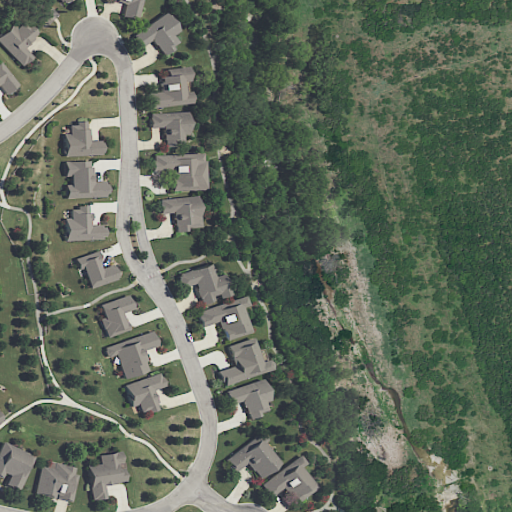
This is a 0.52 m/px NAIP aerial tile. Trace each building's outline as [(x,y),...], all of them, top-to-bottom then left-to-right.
[(142,0),(138,20),(121,16),(124,3),(115,1),(115,0),(142,0)] [(150,38),(138,46),(130,35),(163,12),(176,31),(171,34),(176,42),(170,46),(172,48),(162,55),(150,38)] [(25,20),(16,28),(12,24),(0,35),(0,43),(22,66),(25,63),(26,64),(32,57),(23,48),(29,43),(38,34),(25,20)] [(0,61),(19,84),(6,95),(0,88),(0,61)] [(158,83),(160,82),(159,70),(186,66),(188,81),(181,82),(183,92),(188,91),(189,102),(150,106),(148,92),(159,91),(158,83)] [(162,127),(148,128),(148,117),(149,117),(149,113),(186,111),(188,134),(181,134),(182,145),(164,147),(163,139),(162,139),(162,127)] [(102,155),(63,156),(63,153),(61,153),(61,147),(62,147),(62,132),(67,132),(67,123),(74,123),(73,120),(89,120),(89,140),(101,139),(102,155)] [(170,170),(150,171),(150,160),(152,160),(152,155),(200,153),(200,161),(203,160),(204,189),(170,191),(170,170)] [(63,162),(89,160),(90,172),(92,172),(93,181),(103,181),(103,183),(106,183),(106,193),(105,193),(105,196),(65,198),(64,186),(70,185),(69,175),(64,175),(63,162)] [(159,213),(158,199),(195,196),(196,211),(197,216),(199,215),(200,227),(185,228),(185,231),(176,232),(175,223),(172,224),(171,212),(159,213)] [(63,210),(76,210),(76,206),(87,205),(87,212),(90,212),(90,220),(89,221),(89,224),(104,223),(105,237),(102,237),(102,239),(65,241),(64,237),(63,237),(63,232),(64,232),(63,210)] [(101,268),(112,264),(117,278),(89,288),(81,268),(78,269),(74,259),(96,251),(100,260),(98,260),(100,266),(101,268)] [(175,272),(210,260),(215,273),(222,271),(230,295),(216,300),(215,296),(212,297),(214,300),(200,305),(198,298),(196,298),(193,289),(194,288),(193,284),(181,288),(175,272)] [(127,329),(106,336),(104,328),(102,328),(99,319),(103,317),(99,304),(129,294),(134,309),(122,313),(127,329)] [(224,341),(216,320),(200,325),(195,312),(243,295),(246,306),(241,308),(249,332),(224,341)] [(122,378),(114,354),(105,357),(103,350),(104,349),(103,347),(152,329),(157,345),(142,351),(145,359),(143,360),(146,369),(122,378)] [(216,373),(233,367),(227,348),(252,339),(259,361),(267,359),(271,368),(220,385),(216,373)] [(154,402),(156,408),(139,414),(136,405),(130,407),(123,385),(158,374),(162,384),(148,389),(150,396),(152,395),(154,402)] [(224,389),(261,378),(268,401),(262,403),(264,409),(254,412),(256,417),(248,419),(242,401),(229,406),(224,389)] [(258,480),(278,463),(262,443),(267,439),(266,437),(266,436),(265,434),(263,433),(262,433),(261,432),(239,449),(223,462),(226,465),(225,467),(232,475),(244,465),(251,473),(252,472),(258,480)] [(0,476),(0,449),(4,441),(35,457),(19,491),(5,484),(9,475),(4,473),(2,478),(0,476)] [(106,497),(92,499),(87,465),(101,463),(100,454),(121,451),(126,480),(104,484),(106,497)] [(295,504),(323,482),(315,471),(309,476),(302,466),(306,463),(300,455),(262,486),(265,489),(263,491),(269,499),(282,489),(288,497),(289,496),(295,504)] [(71,501),(57,498),(57,494),(54,494),(53,498),(45,497),(45,495),(35,492),(41,466),(46,467),(48,460),(75,467),(73,474),(78,475),(71,501)]
